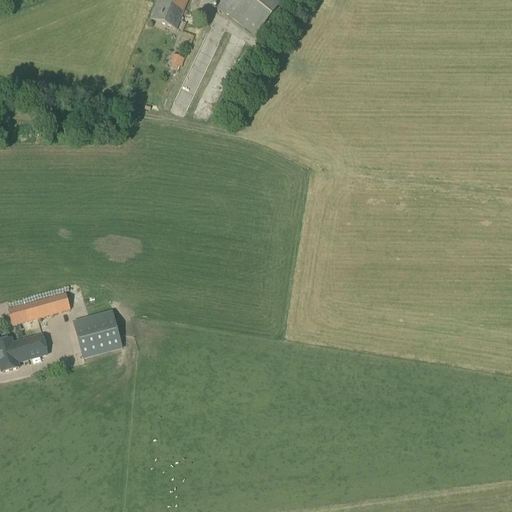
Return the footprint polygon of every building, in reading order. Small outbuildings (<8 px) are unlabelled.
[(188,0),(156,0),(158,1),(150,20),(176,31),(188,0)] [(255,38),(285,0),(214,0),(212,3),(255,38)] [(185,69),(189,59),(182,56),(178,66),(185,69)] [(22,325),(70,311),(66,295),(8,311),(13,327),(16,341),(26,338),(22,325)] [(115,321),(75,332),(83,361),(123,351),(115,321)] [(47,355),(42,336),(12,344),(11,341),(0,343),(0,366),(2,373),(19,368),(17,363),(47,355)]
